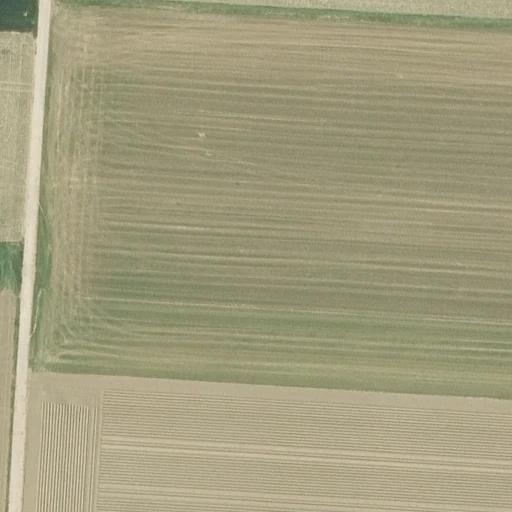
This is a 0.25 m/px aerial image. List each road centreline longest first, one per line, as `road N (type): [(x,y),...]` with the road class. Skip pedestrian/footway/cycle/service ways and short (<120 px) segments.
road 1 (track): [(46,0),(15,511)]
road 2 (track): [(46,2),(511,31)]
